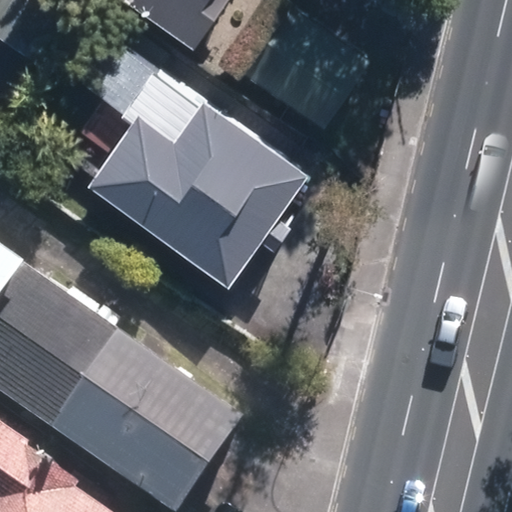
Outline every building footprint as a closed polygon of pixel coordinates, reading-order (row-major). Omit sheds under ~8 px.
[(0,0),(0,36),(34,60),(73,0),(0,0)] [(197,49),(230,0),(127,0),(183,39),(197,49)] [(370,57),(289,2),(241,71),(322,125),(370,57)] [(92,180),(237,280),(317,164),(210,90),(205,97),(157,64),(124,111),(135,119),(92,180)] [(192,511),(255,422),(0,243),(0,392),(172,511),(192,511)] [(84,484),(0,426),(0,511),(109,511),(79,491),(84,484)]
